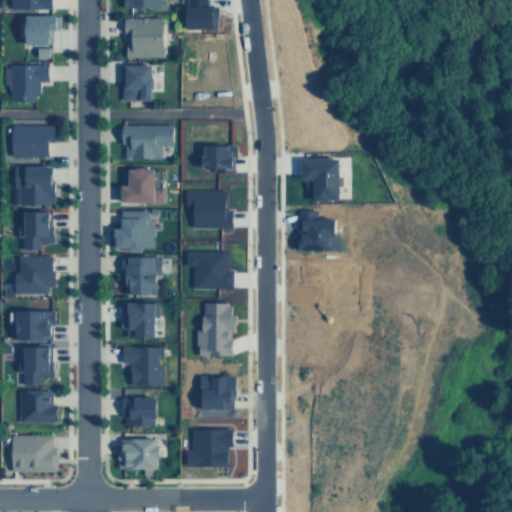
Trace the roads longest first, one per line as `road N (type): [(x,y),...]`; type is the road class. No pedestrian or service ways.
road 1 (residential): [(243,0),(260,146),(259,511)]
road 2 (residential): [(84,0),(87,511)]
road 3 (tertiary): [(260,497),(0,499)]
